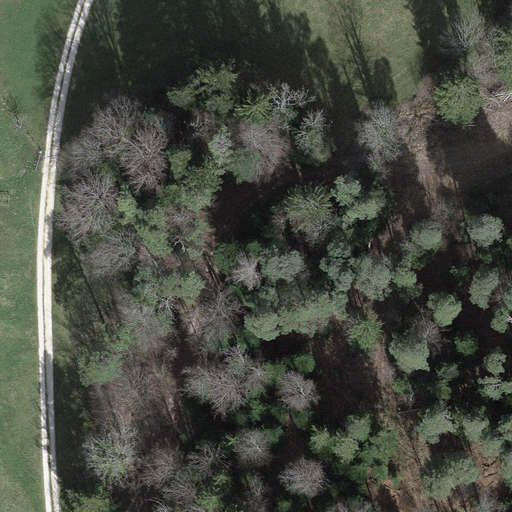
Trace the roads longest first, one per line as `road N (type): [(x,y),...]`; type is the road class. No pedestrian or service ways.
road 1 (track): [(122,511),(160,435),(229,226),(250,195),(314,165),(449,161),(511,142)]
road 2 (track): [(87,0),(67,58),(44,240),(54,511)]
road 3 (track): [(451,511),(388,422),(379,390),(402,223),(431,161)]
